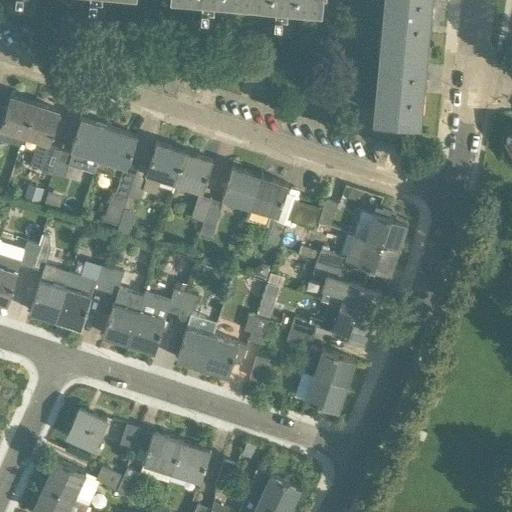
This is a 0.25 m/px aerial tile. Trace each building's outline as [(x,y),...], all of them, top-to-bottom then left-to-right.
[(202,0),(201,17),(207,17),(208,3),(213,3),(213,0),(202,0)] [(269,0),(270,0),(268,23),(274,24),(276,0),(269,0)] [(276,0),(274,24),(280,24),(282,9),(287,10),(287,2),(320,5),(320,0),(276,0)] [(426,43),(429,6),(383,2),(380,39),(426,43)] [(423,80),(426,43),(380,39),(377,76),(423,80)] [(423,80),(377,76),(373,114),(419,118),(423,80)] [(10,95),(0,124),(0,125),(25,134),(34,103),(10,95)] [(25,134),(50,142),(60,111),(34,103),(25,134)] [(81,117),(70,149),(72,149),(71,153),(60,149),(52,172),(64,176),(68,164),(93,172),(94,169),(109,126),(81,117)] [(109,126),(94,169),(113,175),(117,163),(127,167),(137,135),(109,126)] [(135,173),(127,196),(136,199),(139,200),(143,188),(156,193),(160,177),(174,182),(184,150),(156,141),(148,167),(138,164),(135,173)] [(40,168),(52,172),(60,149),(48,145),(40,168)] [(213,159),(184,150),(174,182),(203,191),(213,159)] [(222,197),(249,206),(260,175),(232,166),(222,197)] [(124,208),(127,196),(135,173),(122,169),(115,191),(112,191),(102,220),(118,226),(124,208)] [(288,184),(260,175),(249,206),(278,215),(288,184)] [(29,184),(25,197),(41,202),(45,189),(29,184)] [(343,196),(354,200),(357,191),(345,187),(343,196)] [(203,221),(211,198),(198,194),(190,217),(203,221)] [(127,196),(124,208),(133,210),(136,199),(127,196)] [(211,198),(203,221),(199,232),(211,236),(222,201),(211,198)] [(318,222),(330,226),(337,203),(325,199),(318,222)] [(297,201),(292,219),(314,226),(319,207),(297,201)] [(354,233),(398,247),(407,222),(390,217),(390,216),(389,216),(391,211),(376,206),(373,214),(361,210),(354,233)] [(285,224),(272,220),(265,243),(278,247),(285,224)] [(390,273),(398,247),(354,233),(346,257),(359,261),(358,263),(390,273)] [(42,270),(50,247),(53,238),(42,234),(39,244),(31,266),(42,270)] [(31,266),(39,244),(27,240),(19,263),(31,266)] [(319,248),(318,251),(316,258),(321,259),(339,265),(342,256),(319,248)] [(327,301),(340,305),(372,316),(380,290),(344,278),(347,268),(339,265),(321,259),(316,258),(312,271),(323,275),(320,287),(324,288),(320,298),(327,301)] [(100,263),(95,278),(71,270),(66,287),(56,319),(81,327),(94,287),(105,290),(112,267),(100,263)] [(253,276),(266,280),(270,266),(262,263),(255,267),(253,276)] [(17,271),(0,265),(0,300),(7,303),(17,271)] [(128,342),(139,310),(141,302),(145,288),(144,288),(143,294),(119,286),(124,271),(112,267),(105,290),(116,294),(103,334),(128,342)] [(270,273),(267,282),(281,286),(283,278),(270,273)] [(56,319),(66,287),(40,279),(30,310),(56,319)] [(173,287),(185,291),(188,284),(176,280),(173,287)] [(185,291),(173,287),(170,296),(172,297),(168,311),(178,314),(185,291)] [(185,291),(178,314),(189,317),(197,295),(185,291)] [(257,312),(269,316),(274,301),(262,297),(257,312)] [(327,301),(322,318),(319,326),(364,341),(372,316),(340,305),(327,301)] [(164,318),(166,310),(141,302),(139,310),(128,342),(154,350),(164,318)] [(250,331),(248,339),(259,343),(267,320),(248,314),(243,329),(250,331)] [(293,316),(289,327),(313,335),(316,325),(316,324),(307,321),(307,320),(293,316)] [(212,334),(187,326),(177,358),(202,366),(212,334)] [(310,344),(313,335),(289,327),(286,339),(309,346),(309,347),(310,344)] [(212,334),(202,366),(227,374),(233,356),(242,359),(246,344),(212,333),(212,334)] [(321,348),(310,344),(309,347),(309,346),(301,369),(313,373),(346,384),(354,359),(321,348)] [(249,378),(261,382),(269,359),(256,354),(249,378)] [(338,409),(346,384),(313,373),(305,399),(338,409)] [(94,446),(106,419),(79,407),(67,434),(94,446)] [(127,422),(119,445),(132,450),(140,427),(127,422)] [(172,471),(182,440),(153,431),(143,461),(172,471)] [(210,449),(182,440),(172,471),(200,480),(210,449)] [(255,446),(247,442),(240,455),(249,459),(255,446)] [(88,505),(97,485),(85,479),(88,472),(56,457),(44,484),(88,505)] [(225,459),(217,482),(231,486),(239,463),(225,459)] [(117,488),(123,474),(101,464),(96,475),(95,478),(99,480),(117,488)] [(127,466),(123,474),(117,488),(131,494),(140,472),(127,466)] [(258,468),(246,493),(285,511),(288,511),(300,486),(270,473),(258,468)] [(84,511),(88,505),(44,484),(31,511),(32,511),(84,511)] [(285,511),(246,493),(237,511),(285,511)] [(209,511),(212,508),(197,501),(192,511),(209,511)]
